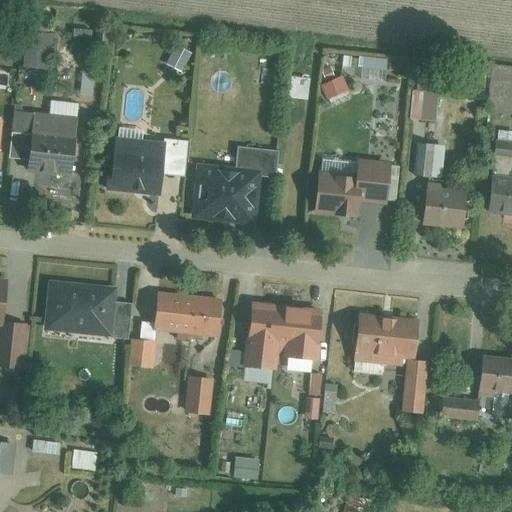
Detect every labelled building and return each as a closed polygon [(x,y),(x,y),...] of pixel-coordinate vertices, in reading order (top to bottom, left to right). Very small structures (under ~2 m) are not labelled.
[(344,80),(323,85),(326,100),(348,94),(344,80)] [(33,127),(30,168),(75,171),(79,105),(62,104),(61,122),(34,120),(36,86),(14,84),(11,125),(33,127)] [(413,91),(410,116),(441,120),(444,95),(413,91)] [(103,132),(97,189),(148,194),(150,171),(172,173),(175,139),(103,132)] [(511,138),(496,137),(495,156),(511,156),(511,138)] [(415,143),(412,175),(440,178),(443,146),(415,143)] [(189,215),(250,222),(256,174),(276,176),(279,151),(236,146),(234,167),(195,162),(189,215)] [(310,211),(355,216),(357,201),(381,203),(386,164),(357,160),(356,170),(316,165),(310,211)] [(511,215),(511,178),(486,177),(484,213),(511,215)] [(425,185),(421,217),(463,221),(466,189),(425,185)] [(26,322),(3,320),(7,276),(0,274),(0,323),(0,327),(0,362),(22,364),(26,322)] [(51,277),(46,328),(113,334),(117,283),(51,277)] [(227,297),(162,292),(159,329),(224,334),(227,297)] [(330,306),(258,298),(252,351),(324,360),(330,306)] [(403,361),(399,403),(421,405),(425,356),(413,354),(415,321),(353,316),(349,357),(403,361)] [(134,341),(132,367),(150,368),(153,343),(134,341)] [(511,354),(474,353),(472,396),(511,398),(511,354)] [(190,376),(186,412),(209,415),(213,379),(190,376)] [(0,439),(0,472),(11,473),(13,441),(0,439)] [(60,443),(33,441),(32,452),(60,454),(60,443)] [(95,452),(73,450),(71,469),(94,471),(95,452)] [(259,460),(234,458),(232,478),(257,480),(259,460)]
